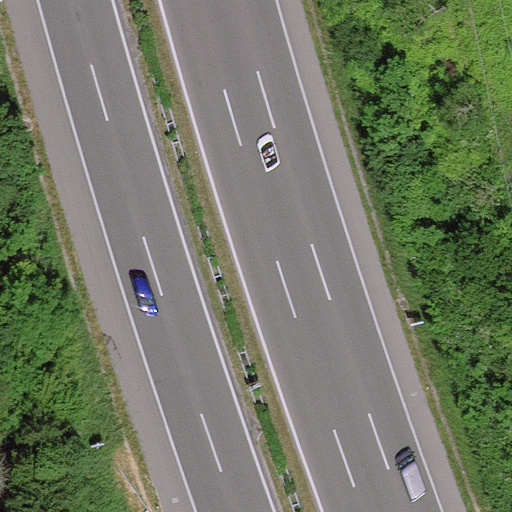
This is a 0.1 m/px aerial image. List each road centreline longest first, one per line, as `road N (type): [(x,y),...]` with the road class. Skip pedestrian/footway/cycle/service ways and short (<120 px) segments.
road 1 (motorway): [(384,511),(220,0)]
road 2 (motorway): [(75,0),(162,295),(237,511)]
